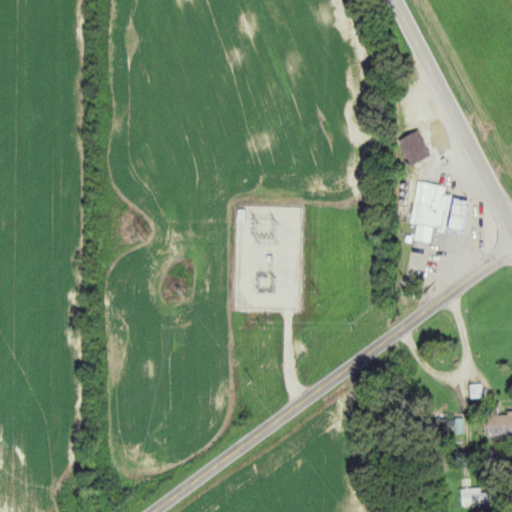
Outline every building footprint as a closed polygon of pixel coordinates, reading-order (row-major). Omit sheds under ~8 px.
[(433,153),(416,129),(398,142),(415,166),(433,153)] [(411,224),(418,224),(416,241),(433,243),(436,228),(444,229),(451,187),(418,181),(411,224)] [(489,437),(511,437),(511,409),(489,410),(489,437)] [(464,434),(464,419),(431,419),(431,434),(464,434)] [(463,489),(464,505),(503,504),(502,492),(483,492),(483,488),(463,489)]
